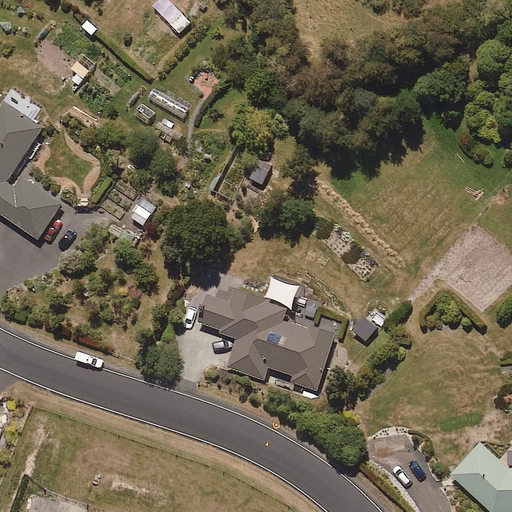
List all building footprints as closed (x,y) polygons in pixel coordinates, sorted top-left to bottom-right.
[(33,140),(42,126),(4,101),(0,107),(0,211),(39,237),(63,201),(22,175),(41,145),(33,140)] [(248,181),(262,188),(272,167),(259,160),(248,181)] [(121,219),(140,194),(122,180),(98,213),(92,221),(128,248),(139,233),(121,219)] [(142,225),(157,205),(144,195),(129,215),(142,225)] [(303,393),(305,388),(316,392),(335,335),(341,337),(345,323),(329,318),(327,327),(301,319),(299,324),(287,321),(298,284),(272,276),(266,295),(213,278),(199,322),(238,335),(227,368),(264,379),(268,367),(292,375),(288,388),(303,393)] [(511,467),(509,467),(481,442),(453,472),(494,511),(500,511),(511,511),(511,467)]
